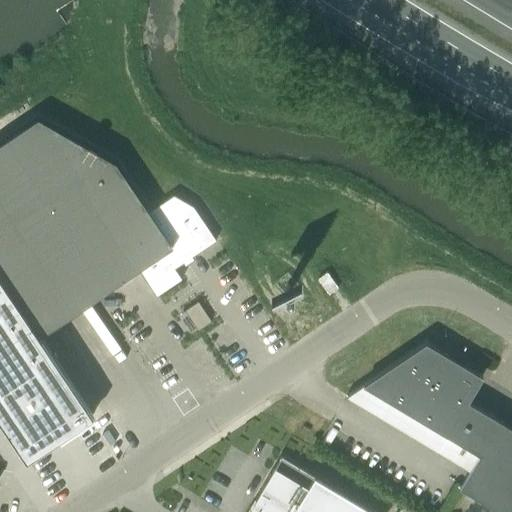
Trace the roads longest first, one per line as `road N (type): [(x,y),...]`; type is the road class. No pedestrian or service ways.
road 1 (unclassified): [(511,326),(464,297),(429,288),(400,295),(106,494)]
road 2 (motorway): [(373,0),(511,81)]
